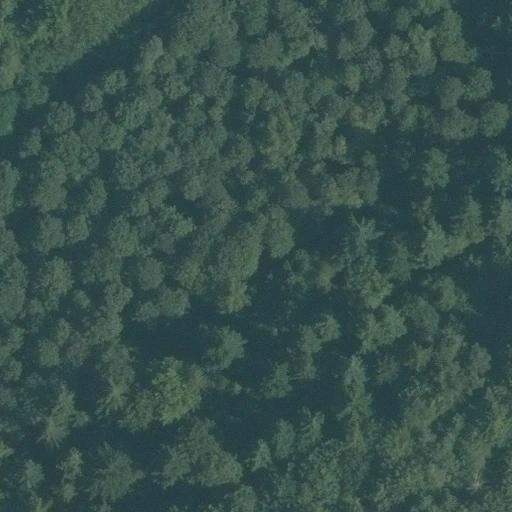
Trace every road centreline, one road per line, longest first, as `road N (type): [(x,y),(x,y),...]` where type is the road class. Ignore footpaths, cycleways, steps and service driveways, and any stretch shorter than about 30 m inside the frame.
road 1 (track): [(0,142),(189,0)]
road 2 (track): [(430,0),(511,141)]
